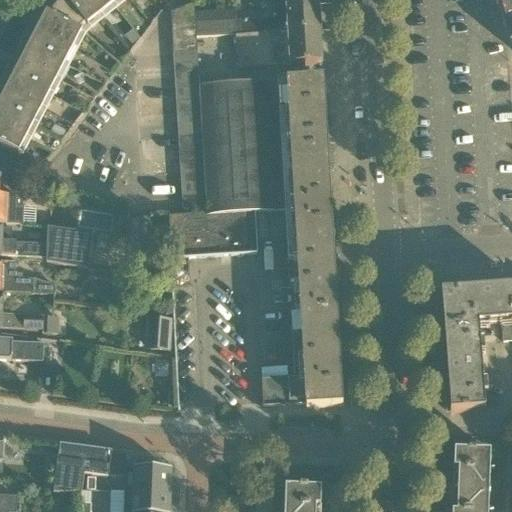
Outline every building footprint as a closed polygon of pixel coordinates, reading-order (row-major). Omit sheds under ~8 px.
[(87,31),(125,0),(63,0),(48,17),(46,17),(0,105),(0,147),(19,157),(82,35),(76,31),(79,27),(82,24),(87,31)] [(196,39),(196,38),(195,24),(193,0),(189,0),(176,6),(179,10),(171,13),(172,29),(173,40),(196,39)] [(511,0),(494,0),(510,45),(511,44),(511,0)] [(236,36),(320,31),(318,3),(287,5),(287,7),(276,8),(276,19),(195,24),(196,38),(236,36)] [(236,36),(238,70),(322,65),(320,31),(236,36)] [(197,51),(196,39),(173,40),(173,53),(197,51)] [(173,53),(174,65),(197,63),(197,51),(173,53)] [(198,75),(197,63),(174,65),(175,77),(198,75)] [(175,77),(175,89),(199,88),(198,75),(175,77)] [(260,406),(260,408),(306,405),(306,409),(343,407),(323,84),(323,81),(199,88),(200,99),(200,111),(201,123),(202,135),(203,147),(203,159),(204,171),(205,183),(205,195),(206,208),(207,214),(210,258),(257,255),(254,214),(294,211),(295,237),(279,239),(282,289),(299,288),(300,310),(283,311),(286,368),(261,370),(262,380),(261,380),(262,406),(260,406)] [(175,89),(176,101),(200,99),(199,88),(175,89)] [(200,111),(200,99),(176,101),(177,113),(200,111)] [(201,123),(200,111),(177,113),(178,125),(201,123)] [(202,135),(201,123),(178,125),(178,136),(202,135)] [(203,147),(202,135),(178,136),(179,148),(203,147)] [(203,159),(203,147),(179,148),(180,160),(203,159)] [(204,171),(203,159),(180,160),(180,172),(204,171)] [(205,183),(204,171),(180,172),(181,184),(205,183)] [(205,195),(205,183),(181,184),(182,196),(205,195)] [(206,208),(205,195),(182,196),(182,209),(206,208)] [(0,224),(17,226),(18,198),(0,197),(0,224)] [(171,260),(210,258),(207,214),(168,216),(171,260)] [(11,230),(0,229),(0,257),(47,260),(46,263),(87,270),(90,247),(92,237),(92,235),(47,229),(35,227),(17,226),(16,243),(11,242),(11,230)] [(0,293),(33,295),(54,295),(54,287),(33,279),(17,279),(18,263),(1,263),(1,266),(0,265),(0,293)] [(511,289),(441,295),(450,415),(485,412),(485,410),(498,409),(497,401),(484,402),(478,327),(501,325),(503,343),(511,342),(511,289)] [(59,318),(43,317),(1,315),(2,302),(0,301),(0,329),(43,331),(43,335),(58,335),(59,318)] [(146,320),(144,351),(170,352),(172,322),(146,320)] [(0,343),(0,361),(43,363),(43,345),(0,343)] [(111,453),(60,446),(53,495),(80,494),(79,500),(80,500),(84,475),(108,479),(111,453)] [(455,452),(454,471),(458,471),(456,511),(488,511),(490,453),(476,453),(476,452),(469,451),(469,453),(455,452)] [(133,469),(132,493),(171,494),(171,471),(133,469)] [(315,511),(316,509),(320,509),(321,490),(307,490),(307,489),(300,489),(300,490),(285,489),(284,511),(315,511)] [(126,511),(127,490),(113,490),(112,511),(126,511)] [(169,511),(171,494),(132,493),(131,511),(169,511)] [(229,507),(250,506),(249,493),(228,494),(229,507)] [(0,511),(16,511),(17,497),(0,496),(0,511)]
